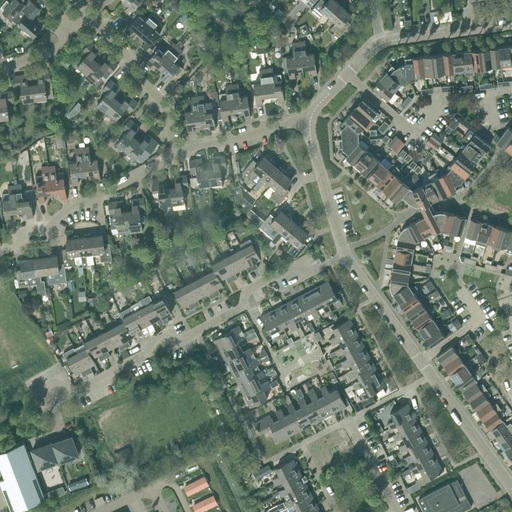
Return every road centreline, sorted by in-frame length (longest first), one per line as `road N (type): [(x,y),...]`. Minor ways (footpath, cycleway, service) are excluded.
road 1 (unclassified): [(60,425),(54,401),(141,358),(157,339),(181,338),(242,307),(248,291),(345,254)]
road 2 (unclassified): [(181,154),(159,99),(113,39),(87,22),(70,28),(53,52),(0,73)]
road 3 (unclassified): [(0,253),(181,154)]
road 4 (unknown): [(339,235),(379,232),(415,208),(451,202),(511,222)]
road 5 (residential): [(433,373),(511,489)]
road 6 (unclassified): [(306,121),(345,254)]
road 7 (unclassified): [(345,254),(421,360)]
road 8 (unclassified): [(181,154),(306,121)]
road 9 (unclassified): [(511,23),(386,41)]
